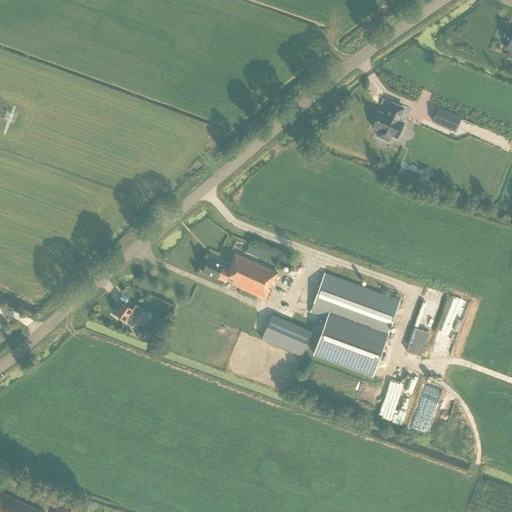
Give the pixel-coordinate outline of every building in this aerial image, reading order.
[(511,25),(502,22),(494,46),(511,52),(511,25)] [(448,70),(451,64),(442,60),(440,66),(448,70)] [(495,91),(501,66),(491,63),(484,88),(495,91)] [(511,139),(511,85),(499,123),(511,127),(511,134),(510,139),(511,139)] [(485,109),(494,103),(488,94),(479,101),(485,109)] [(405,108),(391,102),(386,114),(379,111),(371,129),(378,131),(375,137),(390,143),(392,138),(397,140),(404,123),(400,121),(405,108)] [(454,132),(461,117),(438,107),(432,121),(454,132)] [(409,179),(412,171),(404,168),(401,176),(409,179)] [(259,258),(261,252),(248,246),(246,252),(259,258)] [(273,283),(277,273),(235,254),(230,264),(225,261),(223,266),(208,259),(202,272),(217,279),(218,277),(226,281),(226,279),(232,282),(232,284),(265,300),(270,290),(268,289),(271,282),(273,283)] [(372,377),(386,340),(399,301),(324,274),(310,312),(326,318),(313,355),(372,377)] [(433,287),(422,324),(433,327),(443,290),(433,287)] [(131,328),(135,322),(143,311),(134,304),(131,309),(123,303),(115,314),(124,321),(123,323),(131,328)] [(288,320),(291,312),(281,308),(278,316),(288,320)] [(302,357),(313,333),(271,314),(260,339),(302,357)] [(406,353),(420,358),(429,334),(414,329),(406,353)] [(148,330),(144,339),(156,344),(160,336),(148,330)] [(507,361),(510,352),(503,350),(501,359),(507,361)] [(331,377),(339,379),(342,368),(323,364),(322,368),(318,368),(318,369),(332,373),(331,377)] [(354,373),(351,379),(357,382),(357,381),(368,386),(370,380),(354,373)] [(405,375),(392,412),(405,416),(418,380),(405,375)] [(424,405),(435,408),(440,393),(429,389),(424,405)] [(42,511),(0,491),(0,511),(42,511)] [(84,507),(62,497),(54,511),(88,511),(89,511),(83,509),(84,507)]
